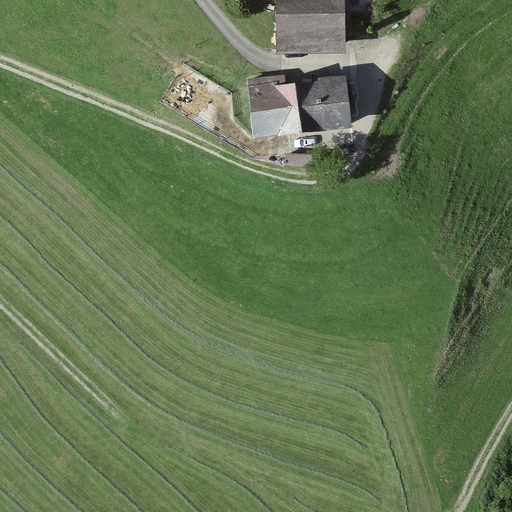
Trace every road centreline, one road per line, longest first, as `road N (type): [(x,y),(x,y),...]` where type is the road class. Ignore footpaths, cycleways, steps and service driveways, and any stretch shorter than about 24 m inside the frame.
road 1 (track): [(366,67),(355,162),(344,174),(315,180),(247,164),(0,63)]
road 2 (track): [(0,300),(129,422),(226,493),(276,511)]
